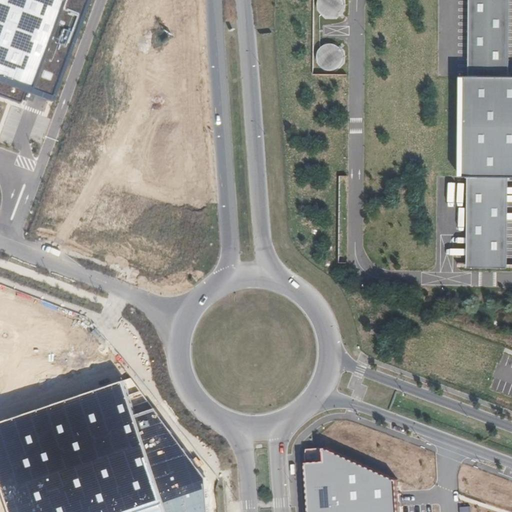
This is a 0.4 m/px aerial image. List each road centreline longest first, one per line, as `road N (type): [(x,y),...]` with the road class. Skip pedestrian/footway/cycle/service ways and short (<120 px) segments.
road 1 (secondary): [(216,0),(231,278)]
road 2 (secondary): [(259,276),(240,0)]
road 3 (unclassified): [(318,395),(511,463)]
road 4 (unclassified): [(186,312),(0,244)]
road 5 (unclassified): [(511,426),(330,352)]
road 6 (secondary): [(186,312),(173,352),(184,393),(203,415),(242,431)]
